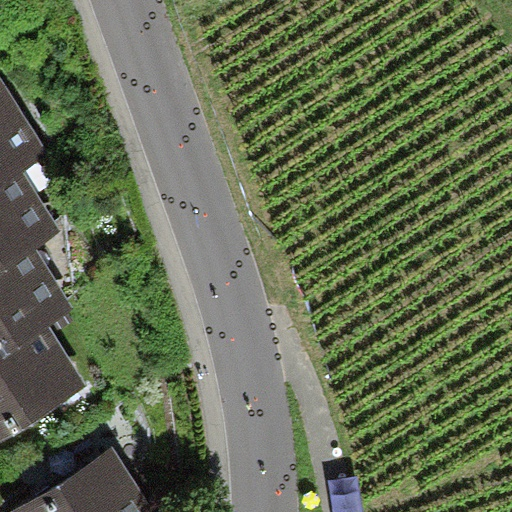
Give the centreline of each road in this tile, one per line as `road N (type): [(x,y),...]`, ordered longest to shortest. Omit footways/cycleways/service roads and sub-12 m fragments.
road 1 (residential): [(130,0),(241,334),(258,427),(261,511)]
road 2 (track): [(241,334),(277,329),(309,414),(332,511)]
